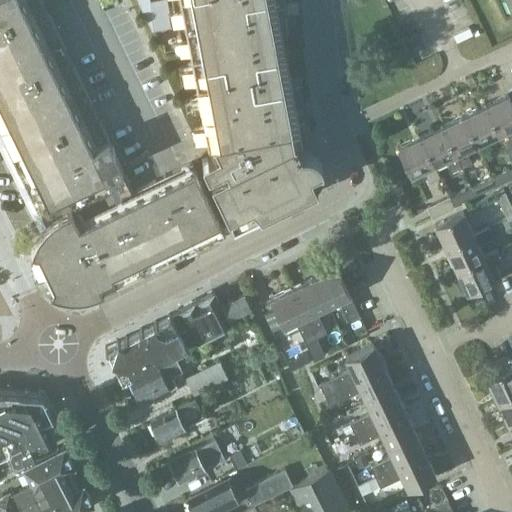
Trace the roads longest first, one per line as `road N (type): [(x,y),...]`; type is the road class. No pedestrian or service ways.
road 1 (tertiary): [(56,346),(340,196),(351,166),(336,126)]
road 2 (residential): [(336,126),(511,48)]
road 3 (tertiary): [(142,511),(56,346)]
road 4 (residential): [(507,511),(429,350)]
road 5 (residential): [(429,350),(368,222)]
road 6 (tertiary): [(336,126),(320,0)]
road 7 (tertiary): [(0,236),(56,346)]
